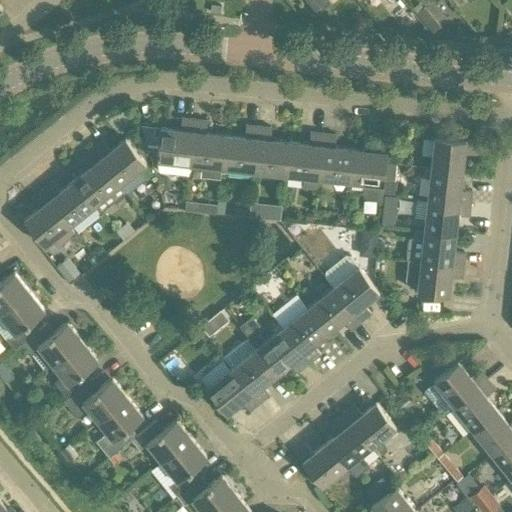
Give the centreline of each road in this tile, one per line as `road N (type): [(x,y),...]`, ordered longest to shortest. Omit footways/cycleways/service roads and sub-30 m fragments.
road 1 (residential): [(0,178),(103,97),(162,79),(511,119)]
road 2 (residential): [(0,206),(67,296),(114,311),(241,462)]
road 3 (residential): [(241,462),(381,341),(489,321)]
road 4 (tertiary): [(251,50),(511,79)]
road 5 (tertiary): [(0,89),(65,57),(112,48),(251,50)]
road 6 (residential): [(489,321),(511,132)]
